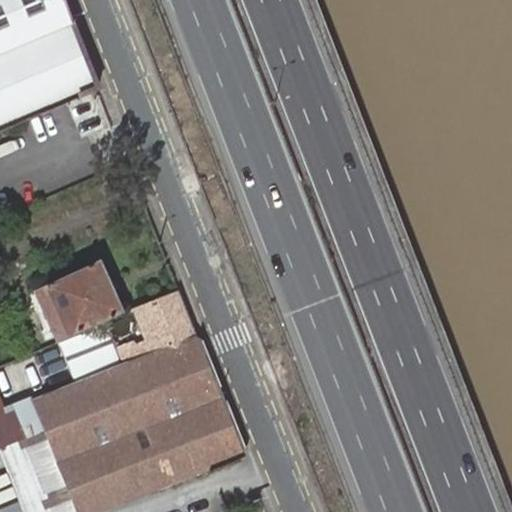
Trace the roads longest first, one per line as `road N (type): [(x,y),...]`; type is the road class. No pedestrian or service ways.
road 1 (tertiary): [(106,0),(308,511)]
road 2 (primary): [(199,0),(397,511)]
road 3 (primary): [(469,511),(272,0)]
